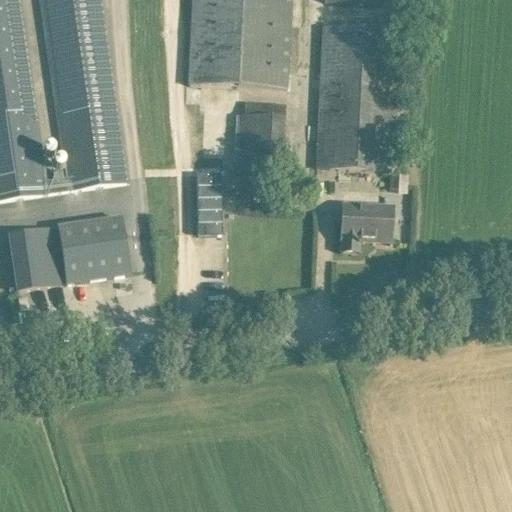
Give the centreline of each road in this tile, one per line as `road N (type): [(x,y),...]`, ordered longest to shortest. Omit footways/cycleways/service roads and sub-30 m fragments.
road 1 (unclassified): [(0,390),(511,306)]
road 2 (unknown): [(146,363),(119,0)]
road 3 (unknown): [(176,358),(180,0)]
